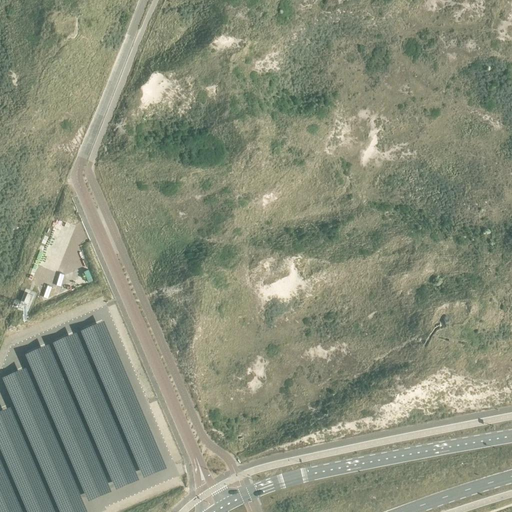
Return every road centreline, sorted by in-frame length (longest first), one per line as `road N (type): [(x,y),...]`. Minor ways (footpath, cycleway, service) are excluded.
road 1 (unclassified): [(197,462),(76,181),(144,0)]
road 2 (primary): [(511,436),(286,479),(221,507)]
